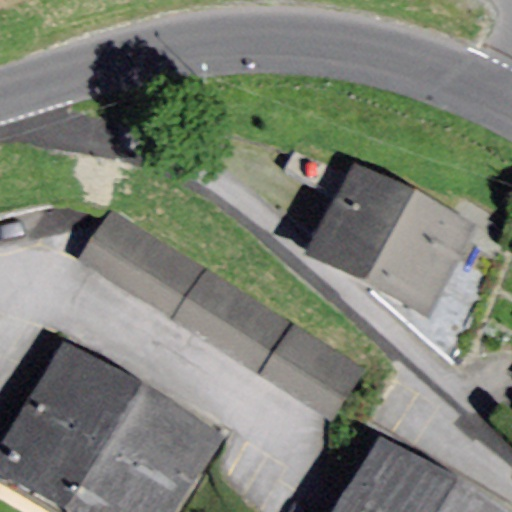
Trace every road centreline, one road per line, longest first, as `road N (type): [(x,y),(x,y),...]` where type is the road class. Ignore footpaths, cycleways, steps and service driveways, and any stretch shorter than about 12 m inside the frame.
road 1 (residential): [(13,96),(22,124),(179,165),(244,208),(411,361),(511,468)]
road 2 (secondary): [(489,99),(434,74),(297,44),(217,44),(13,96)]
road 3 (residential): [(0,283),(77,317),(256,420)]
